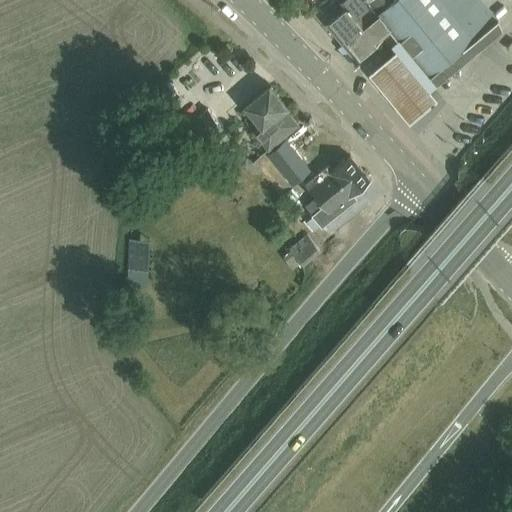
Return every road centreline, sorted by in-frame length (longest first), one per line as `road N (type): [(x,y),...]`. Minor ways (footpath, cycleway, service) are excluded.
road 1 (trunk): [(226,511),(511,184)]
road 2 (trunk): [(422,185),(139,511)]
road 3 (secondary): [(422,185),(243,0)]
road 4 (trunk): [(388,511),(511,364)]
road 5 (secondary): [(511,283),(422,185)]
